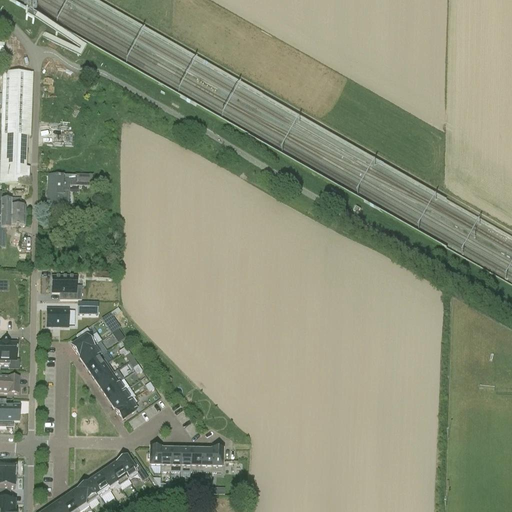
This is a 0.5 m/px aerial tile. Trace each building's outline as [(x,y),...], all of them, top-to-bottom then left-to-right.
[(0,128),(0,131),(0,163),(10,164),(11,137),(31,138),(33,74),(2,73),(1,107),(0,128)] [(25,208),(20,208),(20,201),(12,201),(12,202),(1,202),(1,194),(0,193),(0,181),(25,182),(25,178),(30,178),(30,164),(25,164),(25,165),(0,164),(0,230),(2,230),(9,231),(9,228),(15,228),(15,229),(19,229),(19,228),(24,228),(25,208)] [(47,209),(68,210),(69,188),(91,189),(92,177),(75,176),(75,179),(69,178),(48,177),(47,209)] [(75,210),(75,218),(87,218),(87,210),(75,210)] [(49,279),(49,295),(57,295),(57,302),(78,303),(79,289),(73,289),(73,279),(49,279)] [(77,304),(77,316),(97,317),(97,305),(77,304)] [(47,311),(47,329),(67,329),(67,327),(74,327),(74,313),(67,313),(67,312),(47,311)] [(110,314),(101,320),(105,326),(114,321),(114,320),(110,314)] [(79,343),(71,348),(78,359),(95,347),(97,346),(90,335),(86,330),(76,338),(79,343)] [(0,365),(9,366),(10,362),(16,362),(17,345),(9,345),(9,344),(1,344),(1,345),(0,344),(0,365)] [(95,347),(78,359),(85,368),(99,358),(100,358),(102,357),(101,356),(95,347)] [(125,349),(118,354),(120,357),(123,355),(128,352),(125,349)] [(85,368),(91,377),(103,368),(104,369),(106,367),(105,367),(100,358),(99,358),(85,368)] [(103,368),(91,377),(97,386),(109,377),(111,375),(113,374),(107,366),(105,367),(106,367),(104,369),(103,368)] [(109,377),(97,386),(103,395),(117,385),(111,376),(111,375),(109,377)] [(0,378),(0,395),(18,396),(19,379),(0,378)] [(117,385),(103,395),(108,403),(123,393),(117,385)] [(123,393),(108,403),(114,412),(114,413),(130,403),(129,402),(123,393)] [(130,403),(114,413),(121,423),(136,412),(132,407),(136,404),(134,400),(133,399),(129,402),(130,403)] [(0,401),(0,422),(16,422),(16,408),(2,408),(3,401),(0,401)] [(147,455),(147,461),(149,461),(148,468),(160,468),(160,452),(160,451),(160,450),(149,450),(149,455),(147,455)] [(160,472),(160,474),(170,474),(171,451),(170,451),(161,451),(160,451),(160,452),(160,468),(160,472)] [(171,451),(170,474),(180,474),(181,451),(180,451),(171,451)] [(181,451),(180,474),(190,474),(191,452),(190,452),(187,451),(181,451)] [(201,452),(200,474),(201,474),(211,475),(212,451),(211,451),(211,452),(201,452)] [(212,451),(211,475),(222,475),(223,452),(216,451),(212,451)] [(191,452),(190,474),(200,474),(201,452),(200,452),(191,452)] [(126,458),(116,465),(128,482),(137,476),(142,484),(148,480),(140,469),(135,473),(126,458)] [(116,465),(107,471),(119,488),(128,482),(116,465)] [(0,478),(15,479),(15,480),(16,468),(0,467),(0,478)] [(107,471),(99,477),(109,492),(114,488),(116,492),(120,490),(121,490),(119,488),(107,471)] [(99,477),(90,483),(100,498),(99,498),(101,500),(110,494),(109,492),(99,477)] [(0,490),(15,490),(15,480),(15,479),(0,478),(0,490)] [(83,487),(77,491),(87,506),(88,506),(93,502),(99,498),(100,498),(90,483),(87,485),(87,484),(83,487)] [(160,488),(160,490),(161,492),(165,499),(170,498),(170,489),(160,488)] [(75,493),(68,498),(77,511),(83,511),(86,510),(89,508),(88,506),(87,506),(77,491),(77,492),(75,493)] [(137,495),(128,501),(133,508),(142,501),(137,495)] [(0,496),(0,511),(14,511),(14,503),(2,503),(1,503),(1,497),(0,496)] [(77,511),(68,498),(59,504),(64,511),(77,511)] [(123,506),(127,511),(133,508),(129,502),(123,506)]
